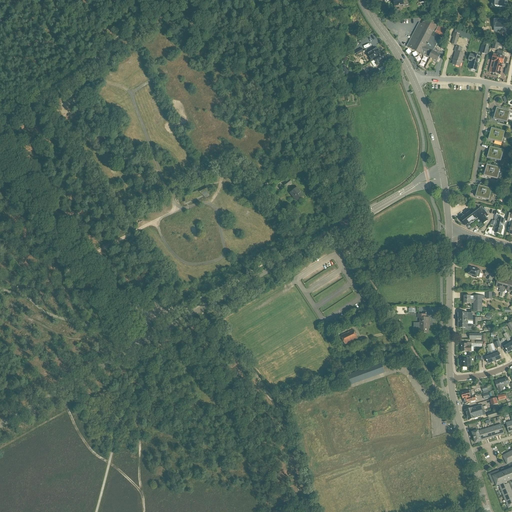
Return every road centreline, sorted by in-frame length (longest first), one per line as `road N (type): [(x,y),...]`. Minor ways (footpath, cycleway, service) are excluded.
road 1 (unknown): [(308,247),(293,240),(184,302),(135,291),(52,358),(55,395),(83,440),(140,490)]
road 2 (residential): [(136,348),(359,219)]
road 3 (unclassified): [(0,151),(136,348)]
road 4 (unknown): [(172,214),(129,91),(89,81),(65,101)]
road 5 (unknown): [(154,225),(181,260),(217,258),(223,248),(210,203),(172,214)]
road 6 (unclassified): [(0,427),(136,348)]
road 7 (secondary): [(449,377),(449,232)]
road 8 (track): [(364,269),(443,390)]
